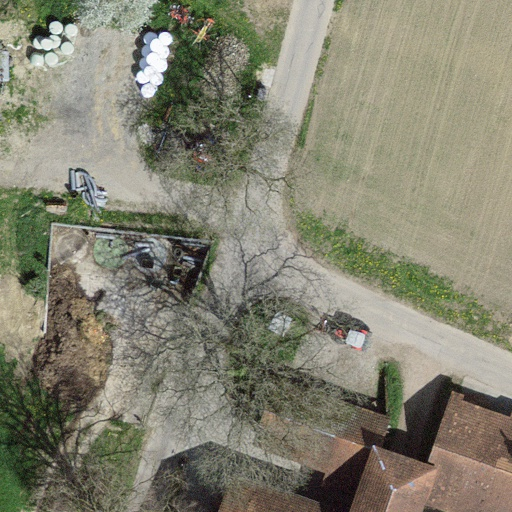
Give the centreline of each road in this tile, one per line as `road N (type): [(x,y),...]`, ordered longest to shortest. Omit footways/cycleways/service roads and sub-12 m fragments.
road 1 (unclassified): [(146,511),(308,0)]
road 2 (track): [(0,181),(242,207)]
